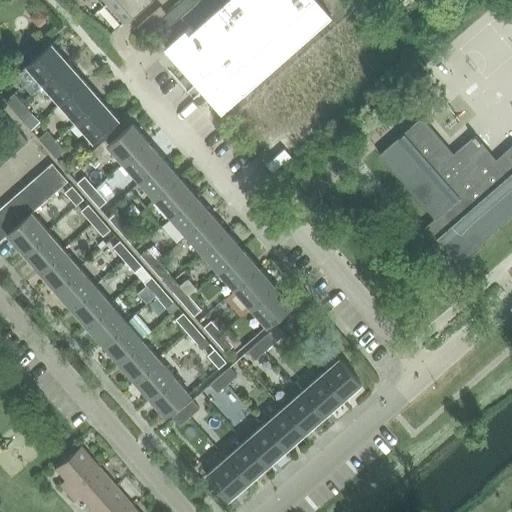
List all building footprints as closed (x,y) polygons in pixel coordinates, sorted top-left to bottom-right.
[(95,0),(120,26),(149,0),(95,0)] [(195,0),(183,0),(166,15),(158,22),(166,30),(198,2),(195,0)] [(316,0),(226,0),(169,51),(223,112),(247,90),(246,89),(330,15),(316,0)] [(142,36),(158,22),(166,15),(160,8),(136,29),(142,36)] [(38,9),(29,17),(37,26),(45,19),(38,9)] [(26,66),(43,85),(68,63),(51,43),(26,66)] [(43,85),(59,104),(85,81),(68,63),(43,85)] [(59,104),(76,123),(101,100),(85,81),(59,104)] [(5,101),(14,111),(22,103),(14,94),(5,101)] [(101,100),(76,123),(93,142),(118,120),(101,100)] [(22,103),(14,111),(22,121),(31,113),(22,103)] [(454,153),(422,117),(416,122),(380,154),(436,217),(420,231),(424,236),(428,240),(432,237),(456,263),(511,214),(511,145),(496,159),(475,135),(454,153)] [(8,121),(0,127),(0,135),(14,153),(26,143),(8,121)] [(108,146),(124,164),(149,142),(133,124),(108,146)] [(38,139),(47,149),(54,142),(45,132),(38,139)] [(0,158),(3,163),(14,153),(0,135),(0,158)] [(54,142),(47,149),(55,159),(63,152),(54,142)] [(124,164),(140,182),(165,160),(149,142),(124,164)] [(140,182),(156,200),(181,178),(165,160),(140,182)] [(42,171),(58,189),(68,181),(52,163),(42,171)] [(33,179),(49,197),(58,189),(42,171),(33,179)] [(76,182),(87,195),(94,189),(83,176),(76,182)] [(156,200),(171,218),(196,196),(181,178),(156,200)] [(24,187),(40,205),(49,197),(33,179),(24,187)] [(83,198),(71,185),(64,192),(75,205),(83,198)] [(15,195),(31,213),(40,205),(24,187),(15,195)] [(94,189),(87,195),(98,208),(106,201),(94,189)] [(30,214),(31,213),(15,195),(6,203),(22,221),(30,214)] [(171,218),(187,236),(212,214),(196,196),(171,218)] [(0,208),(0,213),(13,229),(22,221),(6,203),(0,208)] [(80,211),(91,223),(98,216),(87,204),(80,211)] [(108,218),(119,231),(126,225),(115,212),(108,218)] [(0,232),(4,237),(7,235),(6,235),(13,229),(0,213),(0,232)] [(7,235),(22,253),(46,232),(30,214),(22,221),(13,229),(6,235),(7,235)] [(187,236),(203,254),(228,232),(212,214),(187,236)] [(98,216),(91,223),(102,235),(109,229),(98,216)] [(126,225),(119,231),(130,244),(137,237),(126,225)] [(22,253),(38,271),(62,250),(46,232),(22,253)] [(203,254),(219,272),(243,250),(228,232),(203,254)] [(112,247),(123,259),(130,253),(119,240),(112,247)] [(140,254),(151,267),(158,260),(147,248),(140,254)] [(38,271),(54,289),(78,268),(62,250),(38,271)] [(219,272),(234,290),(259,268),(243,250),(219,272)] [(130,253),(123,259),(134,272),(141,265),(130,253)] [(158,260),(151,267),(162,279),(169,273),(158,260)] [(54,289),(69,307),(93,286),(78,268),(54,289)] [(234,290),(250,308),(275,286),(259,268),(234,290)] [(144,283),(155,295),(162,289),(151,276),(144,283)] [(171,290),(182,303),(189,296),(178,284),(171,290)] [(69,307),(85,325),(109,304),(93,286),(69,307)] [(275,286),(250,308),(266,326),(291,304),(275,286)] [(162,289),(155,295),(165,308),(173,301),(162,289)] [(189,296),(182,303),(193,315),(200,309),(189,296)] [(85,325),(101,343),(125,322),(109,304),(85,325)] [(175,319),(186,332),(193,325),(182,312),(175,319)] [(298,312),(288,320),(295,328),(305,320),(298,312)] [(203,326),(214,339),(221,332),(210,320),(203,326)] [(101,343),(116,361),(140,340),(125,322),(101,343)] [(193,325),(186,332),(197,344),(204,337),(193,325)] [(221,332),(214,339),(225,351),(232,345),(221,332)] [(268,334),(258,342),(265,351),(275,342),(268,334)] [(116,361),(132,379),(156,358),(140,340),(116,361)] [(265,351),(258,342),(248,351),(255,359),(265,351)] [(206,355),(218,368),(225,362),(214,348),(206,355)] [(132,379),(148,397),(172,376),(156,358),(132,379)] [(338,358),(319,375),(341,401),(360,384),(338,358)] [(230,367),(220,375),(227,384),(237,375),(230,367)] [(227,384),(220,375),(210,384),(217,392),(227,384)] [(319,375),(300,392),(322,417),(341,401),(319,375)] [(172,376),(148,397),(164,415),(188,395),(172,376)] [(300,392),(281,408),(304,434),(322,417),(300,392)] [(192,399),(182,408),(189,416),(199,408),(192,399)] [(189,416),(182,408),(172,417),(180,425),(189,416)] [(281,408),(263,425),(285,450),(304,434),(281,408)] [(263,425),(244,441),(266,466),(285,450),(263,425)] [(165,426),(159,431),(164,437),(170,432),(165,426)] [(244,441),(225,457),(247,483),(266,466),(244,441)] [(59,485),(67,494),(98,467),(80,447),(55,469),(65,480),(59,485)] [(247,483),(225,457),(206,474),(228,500),(247,483)] [(80,497),(90,509),(115,487),(98,467),(67,494),(74,502),(80,497)] [(126,511),(133,506),(115,487),(90,509),(93,511),(126,511)]
